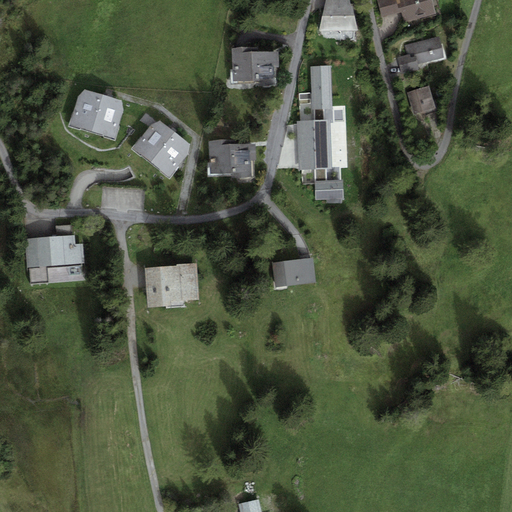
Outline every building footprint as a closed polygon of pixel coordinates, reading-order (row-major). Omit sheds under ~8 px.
[(325,0),(319,31),(358,30),(349,0),(325,0)] [(390,0),(396,22),(426,15),(422,0),(390,0)] [(402,68),(436,59),(432,42),(398,50),(402,68)] [(268,55),(226,57),(227,91),(269,90),(268,55)] [(313,76),(314,110),(331,109),(329,75),(313,76)] [(426,82),(405,90),(413,112),(434,104),(426,82)] [(78,92),(68,127),(112,141),(123,105),(78,92)] [(300,125),(301,169),(330,169),(328,124),(300,125)] [(183,152),(152,127),(132,151),(163,176),(183,152)] [(219,146),(204,147),(205,177),(239,175),(238,150),(219,151),(219,146)] [(342,182),(315,183),(316,201),(343,199),(342,182)] [(70,241),(24,244),(26,269),(79,266),(78,248),(70,248),(70,241)] [(307,261),(268,267),(271,289),(310,283),(307,261)] [(188,268),(141,271),(144,304),(190,300),(188,268)] [(261,511),(259,499),(238,504),(239,511),(261,511)]
